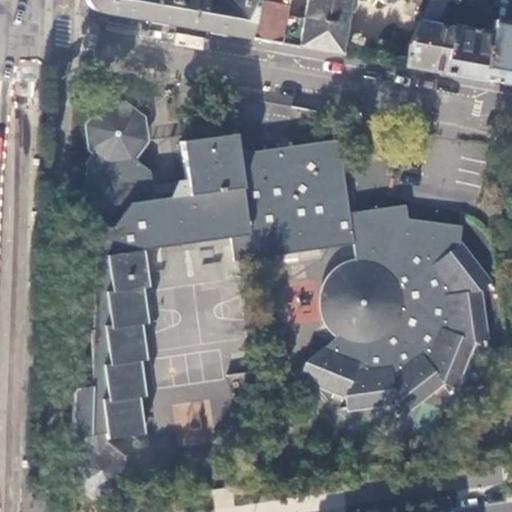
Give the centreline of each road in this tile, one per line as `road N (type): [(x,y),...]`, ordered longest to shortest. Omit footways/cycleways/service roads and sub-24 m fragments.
road 1 (residential): [(24,35),(511,122)]
road 2 (primary): [(0,435),(24,35)]
